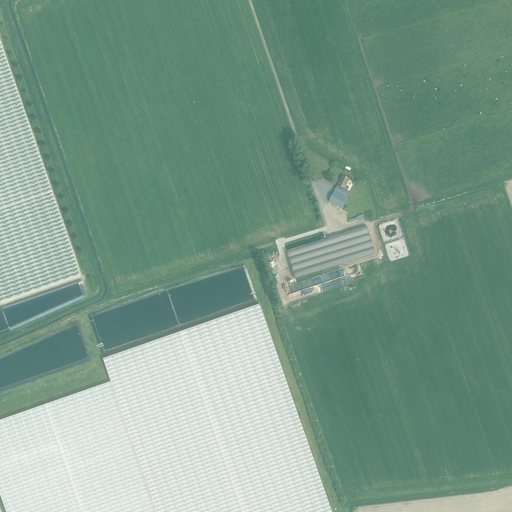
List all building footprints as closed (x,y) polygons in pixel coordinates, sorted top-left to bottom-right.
[(0,303),(80,276),(0,42),(0,303)] [(348,187),(346,186),(349,179),(342,175),(329,201),(342,208),(347,199),(344,197),(347,190),(348,187)] [(378,225),(378,227),(383,243),(404,237),(398,219),(380,224),(378,225)] [(375,254),(366,226),(287,251),(295,279),(375,254)] [(404,237),(383,243),(389,263),(410,256),(404,237)] [(331,511),(259,304),(103,359),(111,382),(156,511),(331,511)] [(156,511),(111,382),(0,420),(0,492),(6,511),(156,511)]
